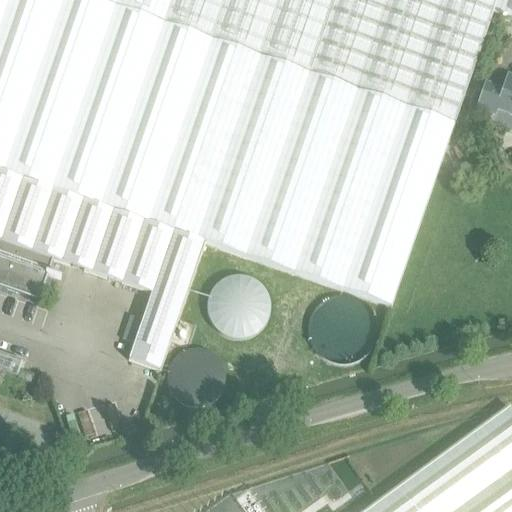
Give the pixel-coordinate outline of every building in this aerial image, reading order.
[(511,0),(0,0),(0,175),(107,213),(207,247),(392,312),(494,21),(511,26),(511,0)] [(511,120),(511,81),(510,81),(505,95),(486,89),(478,113),(496,120),(498,115),(511,120)] [(0,245),(53,264),(152,299),(144,323),(136,347),(129,365),(162,376),(207,247),(107,213),(0,175),(0,245)] [(0,291),(38,305),(53,264),(0,245),(0,291)] [(130,318),(122,342),(136,347),(144,323),(130,318)] [(0,354),(0,373),(16,379),(22,362),(0,354)] [(511,511),(511,419),(508,414),(374,511),(511,511)]
